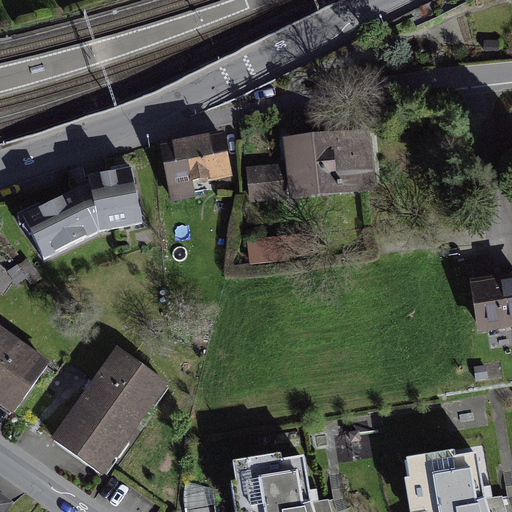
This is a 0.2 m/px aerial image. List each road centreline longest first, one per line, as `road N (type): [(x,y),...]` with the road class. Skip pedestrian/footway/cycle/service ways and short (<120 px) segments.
road 1 (residential): [(143,116),(178,125),(437,77),(511,71)]
road 2 (residential): [(386,0),(143,116)]
road 3 (residential): [(143,116),(0,167)]
